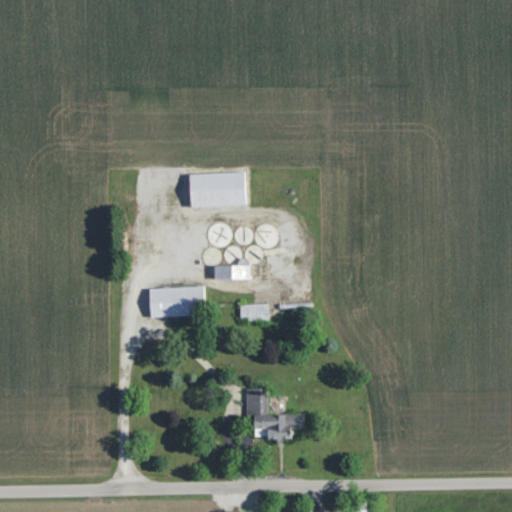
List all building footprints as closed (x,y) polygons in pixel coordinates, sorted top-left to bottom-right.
[(187,204),(243,203),(243,172),(187,173),(187,204)] [(256,225),(254,245),(267,246),(269,226),(256,225)] [(248,266),(214,266),(214,279),(248,279),(248,266)] [(205,286),(147,287),(148,317),(205,316),(205,286)] [(239,321),(268,321),(268,304),(239,304),(239,321)] [(293,439),(293,431),(303,431),(303,413),(286,413),(286,400),(270,401),(270,388),(245,388),(246,440),(293,439)]
